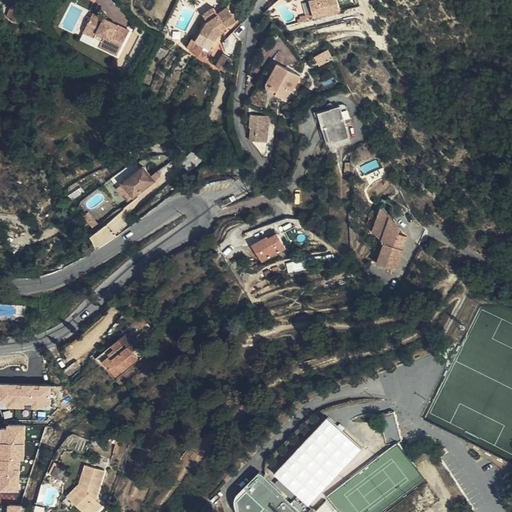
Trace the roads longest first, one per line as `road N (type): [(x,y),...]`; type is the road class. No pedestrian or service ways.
road 1 (unclassified): [(199,212),(258,175),(239,112),(249,31),(267,0)]
road 2 (secondary): [(199,212),(199,223),(59,331),(0,345)]
road 3 (secondary): [(0,284),(59,280),(108,257),(176,207),(199,212)]
road 4 (unknown): [(225,193),(264,198),(294,181),(313,112)]
